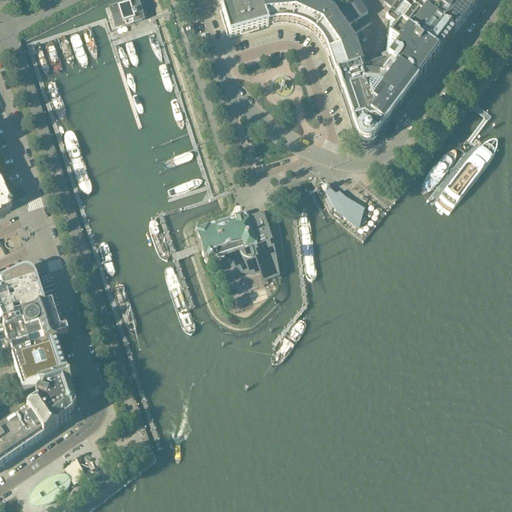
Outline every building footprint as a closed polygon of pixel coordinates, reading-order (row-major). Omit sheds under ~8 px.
[(218,0),(220,4),(223,15),(250,6),(249,3),(248,0),(218,0)] [(259,0),(249,3),(250,6),(223,15),(222,15),(225,25),(226,25),(227,29),(226,29),(229,39),(268,28),(267,27),(259,0)] [(259,0),(267,27),(270,26),(273,26),(277,25),(278,25),(282,24),(284,24),(286,25),(289,25),(292,25),(296,0),(259,0)] [(332,14),(302,0),(296,0),(292,25),(294,26),(296,26),(298,27),(299,27),(301,28),(304,29),(306,30),(309,32),(312,34),(314,36),(332,14)] [(420,81),(437,58),(454,36),(425,15),(403,0),(385,0),(383,4),(391,11),(385,19),(390,22),(385,62),(387,63),(387,64),(389,66),(386,69),(380,64),(363,70),(336,79),(341,96),(342,96),(351,124),(356,139),(357,139),(357,141),(357,142),(358,144),(358,145),(359,145),(360,146),(360,147),(362,147),(363,148),(365,148),(367,148),(368,148),(369,148),(371,147),(372,146),(372,145),(373,145),(377,140),(376,139),(386,127),(390,122),(399,109),(404,104),(403,104),(412,91),(413,92),(417,86),(420,82),(420,81)] [(435,0),(403,0),(425,15),(435,0)] [(469,15),(448,0),(435,0),(425,15),(454,36),(469,15)] [(448,0),(469,15),(470,15),(474,9),(480,0),(448,0)] [(332,14),(314,36),(316,38),(318,40),(319,41),(321,44),(323,47),(324,49),(325,50),(326,53),(327,55),(355,46),(349,38),(350,37),(352,38),(370,26),(366,19),(367,18),(356,3),(335,17),(332,14)] [(194,35),(191,27),(190,26),(182,29),(182,30),(184,38),(185,39),(193,36),(194,35)] [(355,46),(327,55),(336,79),(363,70),(355,46)] [(11,209),(0,186),(0,217),(10,213),(11,209)] [(335,197),(323,186),(321,187),(335,214),(355,230),(361,209),(353,205),(346,201),(339,195),(335,197)] [(245,215),(197,231),(196,230),(195,230),(195,231),(195,232),(196,232),(205,259),(204,259),(204,260),(204,261),(204,262),(204,263),(204,264),(205,264),(206,265),(207,265),(208,265),(209,265),(210,265),(211,264),(211,263),(212,262),(225,258),(228,264),(232,269),(238,273),(245,276),(252,276),(259,275),(260,275),(259,274),(262,284),(279,279),(273,247),(271,248),(269,243),(272,242),(263,214),(247,219),(245,215)] [(3,291),(6,290),(34,281),(34,280),(34,279),(33,278),(32,277),(31,276),(31,275),(30,275),(29,274),(27,274),(25,273),(24,273),(22,274),(21,274),(0,284),(3,291)] [(41,301),(34,281),(6,290),(8,297),(14,295),(16,301),(10,303),(9,300),(0,302),(0,304),(4,313),(41,301)] [(8,297),(6,290),(3,291),(0,284),(0,302),(9,300),(8,297)] [(23,318),(44,311),(41,301),(4,313),(8,323),(15,320),(14,317),(21,314),(23,318)] [(0,326),(8,323),(4,313),(0,304),(0,326)] [(0,362),(11,359),(55,345),(44,311),(23,318),(15,320),(8,323),(0,326),(0,362)] [(65,378),(55,345),(11,359),(22,392),(37,387),(65,378)] [(75,414),(76,413),(76,412),(76,410),(75,409),(75,407),(74,407),(70,394),(70,393),(65,378),(37,387),(40,397),(38,398),(37,399),(37,400),(36,401),(36,402),(35,403),(35,404),(35,405),(35,406),(36,407),(36,408),(36,409),(6,429),(14,440),(18,437),(20,440),(16,443),(23,454),(58,430),(69,422),(70,422),(71,421),(72,420),(73,419),(74,418),(74,417),(75,416),(75,414)] [(0,469),(23,454),(16,443),(11,446),(10,443),(14,440),(6,429),(0,433),(0,469)] [(28,501),(28,502),(28,503),(29,503),(29,504),(29,505),(30,506),(31,507),(32,508),(33,508),(34,508),(34,509),(35,509),(40,508),(45,507),(49,505),(54,503),(58,500),(61,497),(64,493),(67,489),(69,485),(69,484),(69,483),(69,482),(69,481),(68,480),(68,479),(67,479),(67,478),(66,478),(65,477),(64,477),(62,477),(60,477),(58,477),(56,478),(54,478),(52,479),(50,479),(49,480),(47,481),(48,485),(42,489),(39,487),(38,488),(36,489),(35,491),(34,492),(32,493),(31,495),(30,497),(29,498),(29,500),(28,501)]
